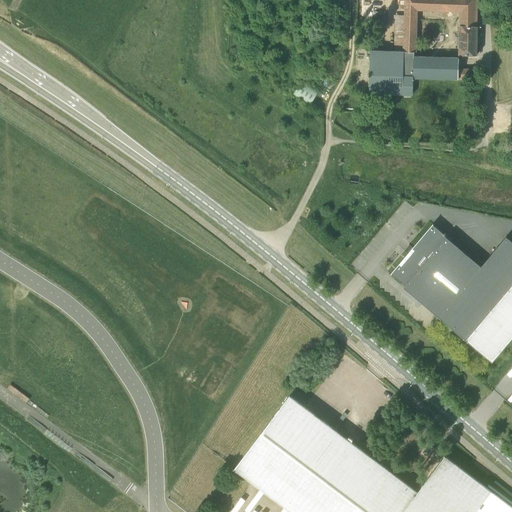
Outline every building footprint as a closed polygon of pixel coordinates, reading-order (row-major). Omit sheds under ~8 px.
[(405,0),(405,8),(417,9),(462,10),(461,18),(460,54),(478,55),(479,25),(478,25),(478,0),(405,0)] [(395,34),(395,50),(372,50),(370,93),(404,94),(404,90),(414,90),(414,78),(432,78),(432,79),(470,80),(471,69),(459,68),(459,59),(453,58),(415,57),(415,53),(416,41),(416,17),(405,16),(404,34),(395,34)] [(302,81),(294,94),(311,105),(319,91),(302,81)] [(408,254),(392,273),(406,285),(404,287),(466,340),(492,362),(511,339),(511,240),(507,236),(473,276),(450,257),(459,247),(445,235),(436,227),(433,224),(413,248),(416,250),(411,256),(408,254)] [(235,467),(252,479),(294,511),(511,511),(511,506),(445,455),(418,491),(290,394),(235,467)] [(375,438),(371,435),(366,441),(370,445),(375,438)] [(440,452),(428,443),(421,453),(425,455),(434,462),(440,452)]
